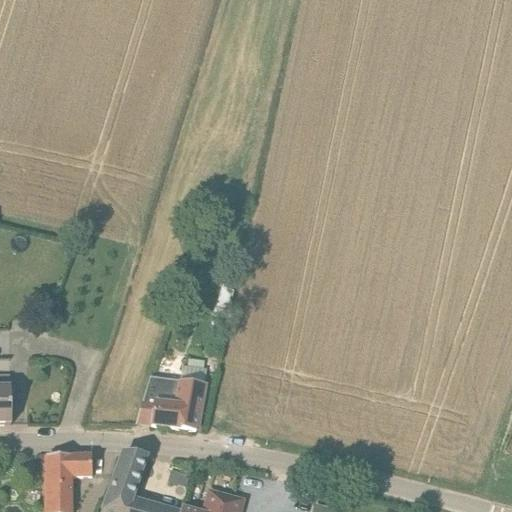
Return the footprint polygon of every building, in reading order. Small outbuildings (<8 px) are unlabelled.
[(228,315),(233,294),(220,290),(215,312),(228,315)] [(0,348),(10,348),(10,329),(0,329),(0,348)] [(176,396),(145,393),(135,425),(150,426),(150,428),(195,433),(203,387),(179,384),(176,396)] [(10,389),(0,389),(0,426),(10,427),(10,389)] [(146,460),(122,456),(102,511),(157,511),(131,504),(146,460)] [(91,458),(45,458),(44,487),(45,487),(44,511),(69,511),(70,480),(91,479),(91,458)] [(237,511),(239,507),(208,498),(203,511),(237,511)]
